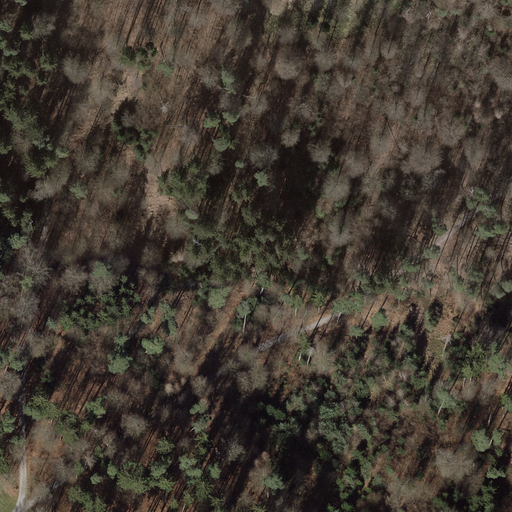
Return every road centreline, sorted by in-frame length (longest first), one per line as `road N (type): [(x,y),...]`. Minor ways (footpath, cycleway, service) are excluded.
road 1 (track): [(511,185),(343,309),(268,339),(116,436),(22,511)]
road 2 (track): [(19,511),(26,301),(47,201),(38,170),(0,109)]
